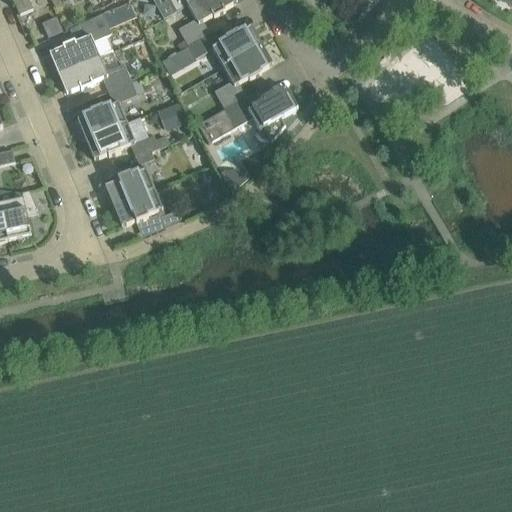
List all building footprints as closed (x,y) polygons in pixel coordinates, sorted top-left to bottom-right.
[(12,0),(20,18),(34,12),(30,2),(34,0),(12,0)] [(202,0),(188,8),(196,22),(179,32),(189,50),(211,37),(204,25),(214,19),(215,21),(226,15),(225,13),(238,5),(234,0),(202,0)] [(183,0),(188,8),(202,0),(183,0)] [(76,44),(63,49),(64,51),(50,57),(59,77),(100,60),(94,45),(112,38),(104,18),(81,28),(87,42),(76,46),(76,44)] [(263,49),(252,30),(239,37),(238,35),(226,42),(227,44),(217,49),(211,37),(189,50),(196,62),(213,52),(224,71),(263,49)] [(263,49),(224,71),(232,85),(215,95),(224,112),(246,99),(240,87),(249,82),(250,84),(262,77),(261,75),(274,68),(263,49)] [(174,58),(163,64),(170,78),(181,71),(174,58)] [(67,97),(74,95),(81,92),(82,94),(94,89),(93,87),(104,82),(109,95),(132,85),(125,67),(106,75),(100,60),(59,77),(67,97)] [(103,110),(91,116),(92,117),(78,123),(86,143),(128,126),(119,107),(138,99),(132,85),(109,95),(114,108),(104,112),(103,110)] [(246,99),(224,112),(231,124),(249,114),(260,133),(264,131),(272,145),(286,129),(282,121),(298,111),(287,92),(274,99),(273,97),(262,104),(263,105),(253,111),(246,99)] [(179,106),(158,115),(166,135),(187,127),(179,106)] [(95,164),(101,161),(109,158),(109,160),(122,155),(121,153),(131,149),(137,162),(152,156),(160,152),(154,139),(136,146),(128,126),(86,143),(95,164)] [(13,153),(0,156),(0,169),(16,166),(13,153)] [(152,156),(137,162),(140,169),(155,163),(152,156)] [(131,177),(118,182),(119,184),(106,190),(114,210),(155,193),(147,173),(132,179),(131,177)] [(149,219),(162,214),(163,215),(164,215),(155,193),(114,210),(123,230),(136,225),(137,226),(149,221),(149,219)] [(24,202),(12,205),(1,207),(9,244),(18,242),(19,245),(30,240),(32,239),(27,215),(38,212),(30,194),(22,196),(24,202)] [(1,207),(0,207),(0,246),(9,244),(1,207)] [(161,221),(166,232),(181,226),(176,214),(161,221)]
